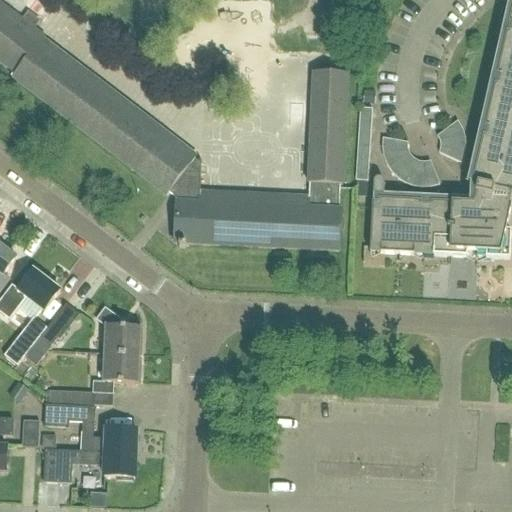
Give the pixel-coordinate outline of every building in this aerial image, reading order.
[(507,232),(511,215),(511,208),(511,0),(510,0),(464,202),(383,198),(384,187),(384,186),(384,185),(383,184),(383,183),(382,183),(381,182),(380,182),(379,182),(378,182),(377,182),(376,182),(375,183),(374,184),(374,185),(373,198),(373,203),(373,206),(370,256),(499,262),(510,263),(511,234),(506,234),(507,232)] [(343,189),(348,77),(342,77),(318,76),(314,76),(309,187),(310,187),(309,198),(200,193),(201,163),(200,163),(43,42),(45,39),(0,4),(0,65),(4,69),(15,77),(13,80),(109,154),(167,198),(168,196),(176,202),(176,206),(175,206),(175,211),(173,246),(173,247),(274,252),(339,255),(341,214),(339,214),(340,188),(343,189)] [(368,185),(373,112),(360,111),(356,184),(368,185)] [(462,167),(465,158),(466,150),(465,141),(462,133),(458,124),(437,140),(440,144),(440,151),(439,157),(462,167)] [(424,166),(418,165),(413,162),(410,158),(407,152),(407,146),(383,142),(382,151),(383,160),(386,168),(391,176),(397,182),(405,187),(413,190),(422,191),(431,191),(440,188),(430,165),(424,166)] [(367,185),(359,184),(358,198),(366,199),(367,185)] [(0,295),(10,283),(4,279),(17,261),(0,248),(0,245),(0,246),(0,245),(0,295)] [(60,294),(33,274),(19,293),(13,289),(0,305),(0,315),(10,323),(27,301),(45,315),(60,294)] [(104,357),(141,360),(142,331),(119,329),(119,322),(105,312),(97,323),(105,329),(104,357)] [(48,332),(26,361),(37,369),(44,360),(57,342),(58,343),(68,330),(56,321),(48,332)] [(5,359),(18,369),(25,360),(32,351),(35,347),(44,336),(47,332),(34,322),(5,359)] [(139,388),(141,360),(104,357),(102,387),(93,386),(93,396),(93,397),(113,398),(114,387),(139,388)] [(19,407),(28,394),(18,386),(8,399),(19,407)] [(93,397),(93,396),(61,395),(61,408),(95,410),(95,409),(112,409),(113,398),(93,397)] [(69,425),(83,426),(81,455),(105,456),(136,458),(137,433),(106,432),(106,444),(94,443),(95,411),(45,408),(44,430),(68,431),(69,425)] [(0,422),(0,475),(6,476),(7,449),(0,449),(0,438),(13,439),(14,423),(0,422)] [(38,451),(39,425),(23,424),(22,450),(38,451)] [(55,444),(52,440),(43,439),(43,452),(55,453),(55,444)] [(134,482),(136,458),(105,456),(81,455),(45,453),(44,486),(72,487),(72,468),(104,470),(104,480),(117,481),(116,484),(133,485),(133,481),(134,482)] [(92,497),(91,510),(106,511),(107,498),(92,497)]
